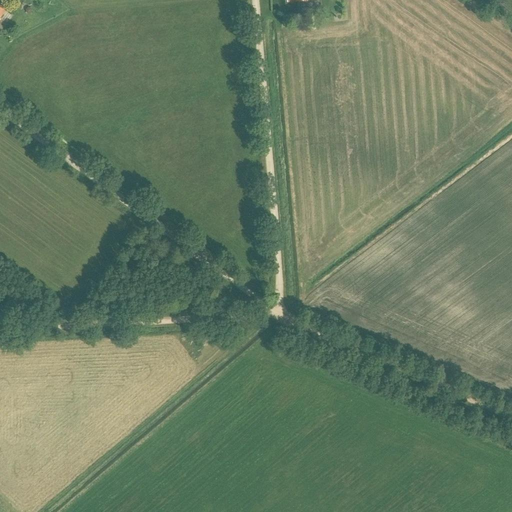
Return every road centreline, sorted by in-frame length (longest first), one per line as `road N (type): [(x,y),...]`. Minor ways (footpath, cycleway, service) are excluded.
road 1 (track): [(271,310),(0,109)]
road 2 (track): [(271,310),(281,295),(257,0)]
road 3 (track): [(271,310),(248,318),(0,331)]
road 4 (track): [(511,418),(271,310)]
